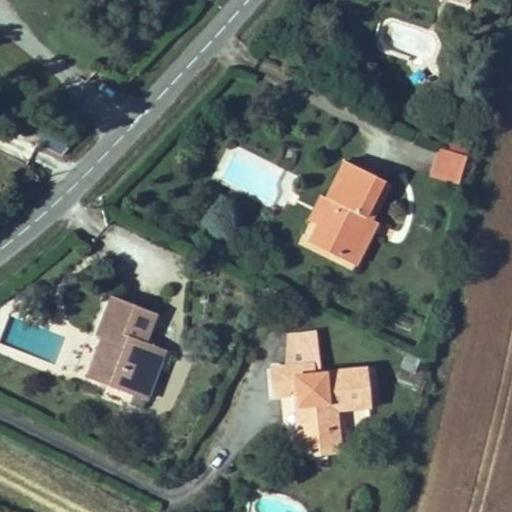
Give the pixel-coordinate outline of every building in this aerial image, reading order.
[(458,184),(466,155),(438,147),(430,176),(458,184)] [(331,213),(338,217),(355,180),(310,158),(292,198),(298,200),(286,224),(277,241),(310,258),(331,213)] [(271,216),(286,224),(298,200),(292,198),(285,193),(271,216)] [(310,258),(326,265),(346,223),(338,217),(331,213),(310,258)] [(102,396),(115,339),(108,337),(114,311),(68,301),(59,341),(66,344),(81,346),(79,356),(74,356),(67,386),(102,396)] [(239,370),(244,396),(261,393),(273,454),(312,447),(304,404),(340,398),(332,363),(285,371),(282,361),(279,362),(270,326),(243,332),(250,367),(239,370)] [(131,343),(115,339),(102,396),(118,400),(131,343)] [(81,346),(66,344),(55,384),(67,386),(74,356),(79,356),(81,346)]
